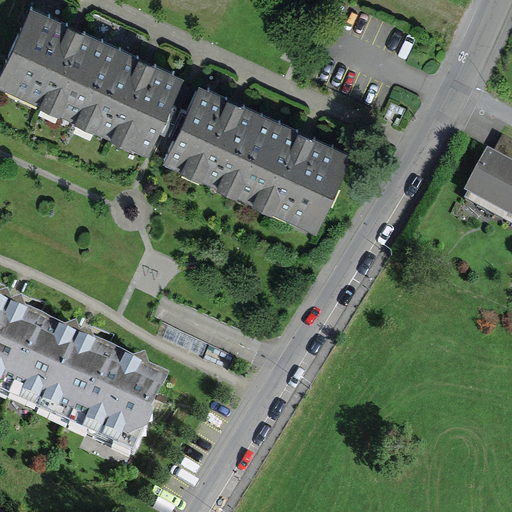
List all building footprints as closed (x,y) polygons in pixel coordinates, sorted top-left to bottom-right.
[(72,32),(31,13),(0,77),(0,89),(73,124),(109,49),(72,32)] [(149,68),(109,49),(73,124),(151,161),(186,86),(149,68)] [(243,112),(199,91),(164,166),(239,201),(274,126),(243,112)] [(315,146),(274,126),(239,201),(314,236),(349,162),(315,146)] [(511,163),(487,150),(464,193),(511,219),(511,163)] [(168,382),(0,308),(0,393),(136,453),(168,382)]
